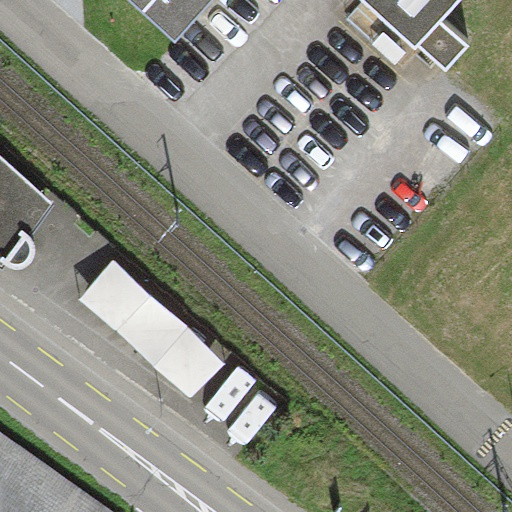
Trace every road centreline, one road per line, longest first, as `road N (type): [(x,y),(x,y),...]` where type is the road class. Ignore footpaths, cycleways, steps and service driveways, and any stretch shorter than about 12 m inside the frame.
road 1 (residential): [(13,0),(511,450)]
road 2 (secondary): [(207,511),(0,358)]
